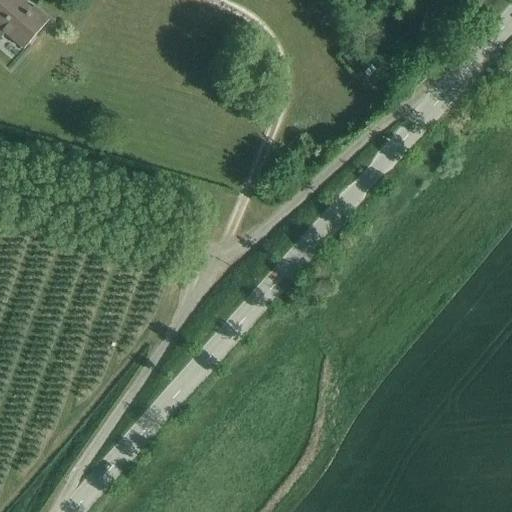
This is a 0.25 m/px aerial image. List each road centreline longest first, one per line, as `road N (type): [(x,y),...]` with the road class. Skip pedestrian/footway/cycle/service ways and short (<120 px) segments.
road 1 (tertiary): [(73,511),(511,20)]
road 2 (track): [(60,511),(215,267),(376,133),(465,72)]
